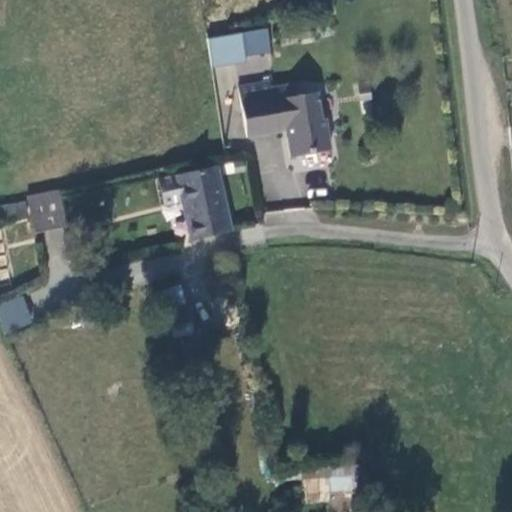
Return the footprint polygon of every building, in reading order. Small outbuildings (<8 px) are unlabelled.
[(211,68),(236,64),(238,74),(273,69),(266,28),(207,37),(211,68)] [(241,102),(247,137),(286,131),(290,157),(330,151),(325,119),(321,120),(317,93),(297,96),(295,84),(271,88),(270,81),(238,87),(241,102)] [(229,233),(214,168),(174,177),(181,204),(190,242),(229,233)] [(181,204),(174,177),(157,181),(163,208),(181,204)] [(56,192),(27,199),(34,233),(64,227),(56,192)] [(21,203),(0,204),(1,217),(21,216),(21,203)] [(263,207),(263,223),(311,224),(312,208),(263,207)] [(25,297),(0,302),(0,325),(1,331),(31,326),(25,297)] [(356,469),(304,469),(304,501),(330,501),(330,491),(356,491),(356,469)]
